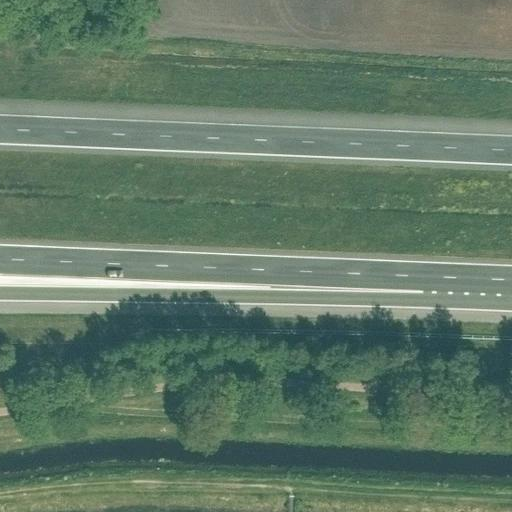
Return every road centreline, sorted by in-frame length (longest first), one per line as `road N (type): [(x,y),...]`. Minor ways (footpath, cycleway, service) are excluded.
road 1 (motorway): [(511,150),(0,129)]
road 2 (motorway): [(0,260),(424,278)]
road 3 (motorway): [(0,288),(424,278)]
